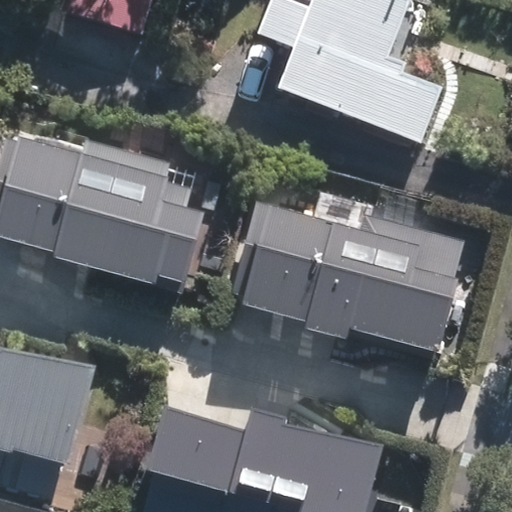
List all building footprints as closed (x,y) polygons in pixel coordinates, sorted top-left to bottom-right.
[(57,0),(53,14),(140,39),(150,0),(57,0)] [(391,69),(415,0),(317,0),(310,20),(273,8),(258,49),(294,63),(279,102),(411,152),(424,157),(424,155),(447,96),(410,82),(411,77),(391,69)] [(11,134),(0,177),(0,245),(190,291),(217,184),(11,134)] [(261,192),(234,306),(447,358),(475,244),(261,192)] [(0,484),(64,500),(93,378),(0,356),(0,484)] [(133,511),(354,511),(366,466),(267,441),(268,435),(230,426),(226,443),(150,424),(133,492),(138,494),(133,511)]
